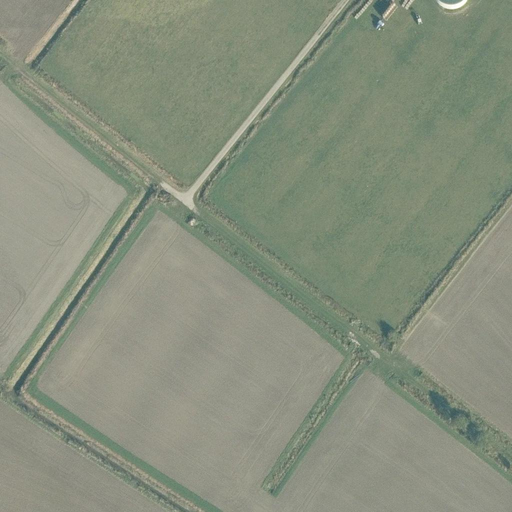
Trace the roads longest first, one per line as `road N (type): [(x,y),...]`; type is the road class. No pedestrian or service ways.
road 1 (track): [(0,54),(511,461)]
road 2 (track): [(184,201),(347,0)]
